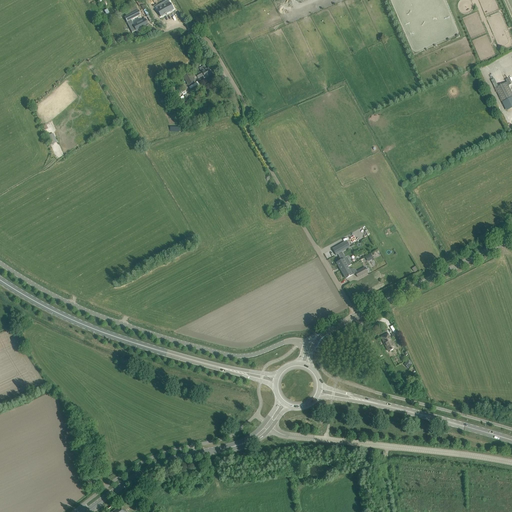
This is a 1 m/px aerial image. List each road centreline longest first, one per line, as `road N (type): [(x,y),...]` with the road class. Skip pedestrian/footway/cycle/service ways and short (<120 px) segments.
road 1 (track): [(355,316),(201,34),(160,27)]
road 2 (unclassified): [(0,262),(84,310),(227,355),(290,340),(305,344)]
road 3 (unclassified): [(511,463),(271,427)]
road 4 (secondary): [(218,367),(61,314),(0,279)]
road 5 (tertiary): [(331,328),(511,235)]
road 6 (secondary): [(84,511),(163,460),(242,443)]
road 7 (secondary): [(511,442),(357,399)]
road 8 (track): [(109,493),(87,429),(38,360)]
